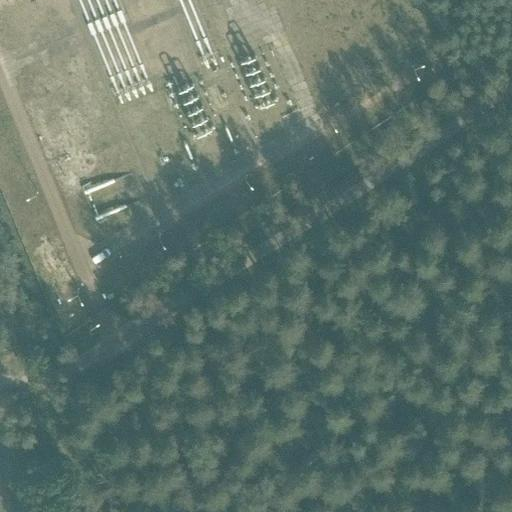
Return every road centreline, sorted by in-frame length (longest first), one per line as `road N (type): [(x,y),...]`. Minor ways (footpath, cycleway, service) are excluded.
road 1 (unclassified): [(0,388),(98,352),(418,150),(511,81)]
road 2 (unknown): [(26,380),(76,511)]
